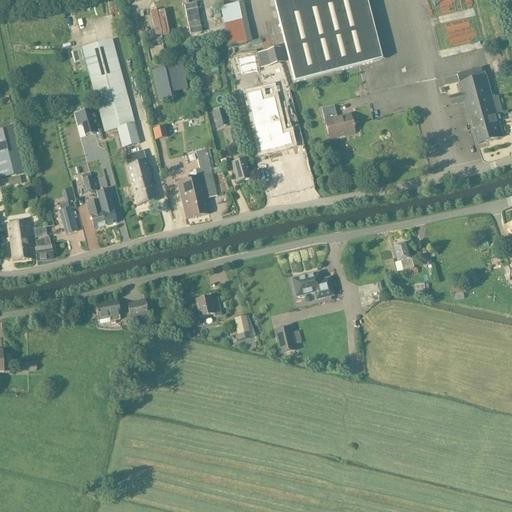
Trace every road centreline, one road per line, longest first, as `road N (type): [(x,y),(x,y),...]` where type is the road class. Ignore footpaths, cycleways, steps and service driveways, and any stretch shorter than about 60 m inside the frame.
road 1 (unclassified): [(0,277),(511,160)]
road 2 (unclassified): [(511,200),(0,315)]
road 3 (unknown): [(458,175),(412,0)]
